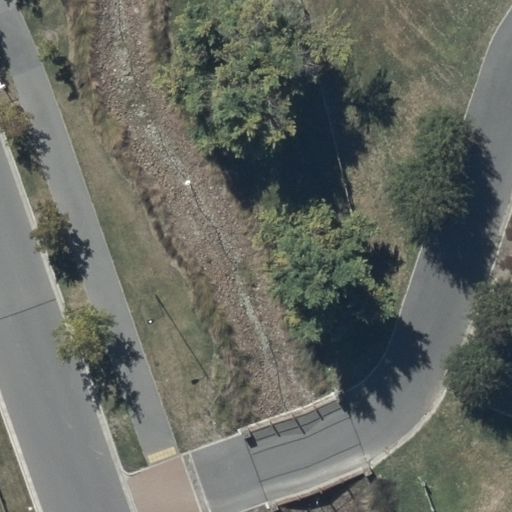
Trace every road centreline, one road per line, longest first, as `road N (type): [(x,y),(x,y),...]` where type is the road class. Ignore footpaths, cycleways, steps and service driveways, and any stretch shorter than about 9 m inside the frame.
road 1 (residential): [(511,92),(408,386),(341,433),(143,511)]
road 2 (residential): [(0,258),(92,511)]
